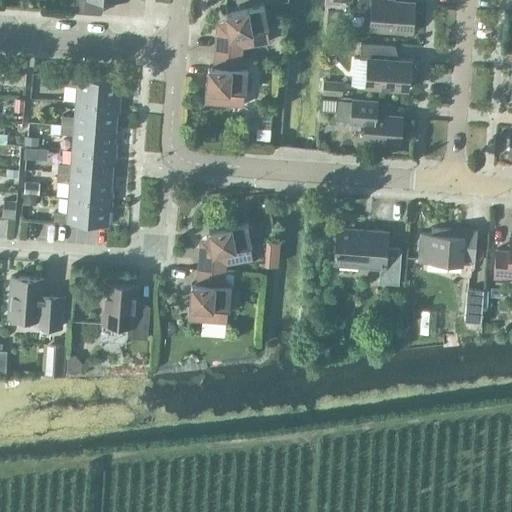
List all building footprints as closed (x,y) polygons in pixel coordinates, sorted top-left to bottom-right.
[(77,0),(76,13),(100,14),(101,0),(118,0),(128,1),(128,0),(77,0)] [(358,0),(357,11),(371,12),(370,30),(412,33),(415,3),(397,2),(397,0),(358,0)] [(216,36),(215,52),(241,54),(242,47),(269,41),(267,28),(269,28),(268,25),(270,24),(270,22),(271,20),(271,18),(271,16),(271,14),(270,12),(268,11),(267,9),(265,9),(265,6),(226,13),(227,22),(223,23),(220,25),(218,29),(217,32),(217,36),(216,36)] [(366,87),(408,90),(410,60),(392,59),(393,45),(361,43),(360,59),(368,59),(366,87)] [(241,55),(215,53),(214,67),(208,67),(206,103),(244,106),(245,93),(246,93),(248,70),(240,69),(241,55)] [(76,102),(118,105),(119,80),(78,77),(78,78),(65,77),(64,85),(77,86),(76,102)] [(323,79),(322,94),(343,95),(344,81),(323,79)] [(365,124),(363,141),(399,144),(402,117),(376,115),(377,102),(353,100),(351,123),(365,124)] [(61,125),(116,129),(118,105),(76,102),(75,117),(62,116),(61,125)] [(72,150),(114,153),(116,129),(61,125),(61,134),(74,135),(72,150)] [(26,135),(25,145),(35,146),(36,135),(28,135),(26,135)] [(35,158),(36,147),(26,147),(25,158),(35,158)] [(58,173),(112,177),(114,153),(72,150),(71,165),(58,164),(58,173)] [(69,198),(110,201),(112,177),(58,173),(57,182),(70,183),(69,198)] [(38,201),(39,185),(22,184),(22,200),(38,201)] [(67,222),(108,225),(110,201),(69,198),(68,213),(54,212),(54,221),(67,222)] [(200,253),(199,269),(225,271),(225,263),(253,258),(250,245),(252,245),(252,242),(253,240),(254,239),(254,237),(255,235),(254,233),(254,231),(253,229),(252,228),(250,226),(249,225),(248,222),(221,227),(209,230),(211,239),(207,240),(203,242),(201,245),(201,249),(201,253),(200,253)] [(419,261),(462,265),(463,260),(475,261),(477,231),(432,227),(431,234),(421,233),(419,261)] [(401,248),(387,247),(388,232),(337,228),(335,264),(380,268),(379,283),(399,284),(401,248)] [(493,277),(511,278),(511,235),(510,235),(509,251),(496,250),(493,277)] [(224,286),(225,271),(199,269),(197,284),(192,283),(189,319),(227,322),(228,310),(230,310),(232,286),(224,286)] [(39,325),(62,327),(65,296),(42,294),(44,279),(11,276),(8,317),(39,319),(39,325)] [(136,305),(137,286),(105,284),(102,324),(128,326),(127,337),(147,339),(150,306),(136,305)] [(465,321),(482,322),(484,290),(467,289),(465,321)]
